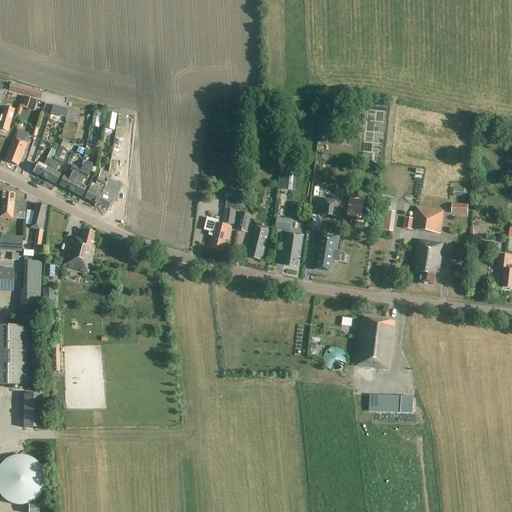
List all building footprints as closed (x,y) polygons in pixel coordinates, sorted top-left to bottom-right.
[(8,90),(40,99),(42,92),(10,83),(8,90)] [(22,96),(21,99),(19,105),(22,106),(21,108),(34,113),(38,101),(22,96)] [(0,116),(0,130),(7,133),(14,110),(3,107),(0,116)] [(93,111),(90,127),(98,128),(101,112),(93,111)] [(105,113),(103,129),(114,131),(117,115),(105,113)] [(199,120),(197,133),(205,135),(207,121),(199,120)] [(13,139),(13,138),(4,160),(17,165),(26,143),(25,143),(28,135),(16,130),(13,139)] [(64,161),(59,158),(63,149),(67,141),(63,139),(55,156),(44,179),(55,184),(60,175),(55,173),(58,165),(61,166),(64,161)] [(249,164),(259,164),(260,150),(250,149),(249,164)] [(46,159),(43,167),(37,164),(33,173),(44,179),(55,156),(47,152),(43,158),(46,159)] [(72,172),(68,180),(63,177),(58,186),(70,192),(81,170),(72,165),(69,171),(72,172)] [(81,170),(70,192),(81,197),(86,188),(80,185),(84,178),(87,180),(90,174),(91,167),(82,165),(81,170)] [(282,169),(279,190),(291,191),(294,171),(282,169)] [(97,185),(94,192),(89,190),(84,199),(95,204),(106,183),(108,173),(100,171),(97,178),(95,183),(97,185)] [(116,187),(108,183),(110,174),(108,173),(106,183),(95,204),(106,210),(111,201),(117,204),(119,195),(120,196),(120,188),(116,187)] [(285,201),(286,193),(278,192),(277,200),(285,201)] [(0,218),(12,220),(14,194),(1,193),(0,201),(0,218)] [(223,224),(234,225),(237,200),(233,199),(232,205),(226,204),(223,224)] [(319,199),(317,215),(340,219),(342,203),(319,199)] [(30,229),(35,230),(33,246),(40,247),(42,231),(44,218),(42,217),(45,206),(36,204),(30,229)] [(451,205),(451,214),(467,214),(468,205),(451,205)] [(404,219),(403,229),(440,234),(443,212),(415,207),(414,220),(404,219)] [(377,231),(388,233),(393,234),(396,213),(391,213),(380,211),(377,231)] [(236,231),(247,233),(250,216),(239,213),(236,231)] [(481,231),(481,215),(471,215),(471,231),(481,231)] [(276,218),(274,229),(287,231),(289,220),(276,218)] [(214,223),(208,248),(223,251),(225,240),(228,241),(232,228),(214,223)] [(252,250),(249,250),(247,257),(261,261),(269,228),(255,225),(252,239),(255,240),(252,250)] [(82,230),(80,240),(71,237),(63,266),(88,273),(95,245),(92,244),(95,233),(82,230)] [(300,257),(302,243),(303,235),(287,233),(284,254),(286,254),(285,265),(295,266),(297,256),(300,257)] [(0,237),(0,250),(21,252),(22,237),(0,236),(0,237)] [(338,239),(319,236),(316,253),(318,254),(315,271),(330,273),(331,269),(335,270),(336,263),(334,262),(338,239)] [(442,244),(417,241),(413,272),(420,273),(418,284),(434,287),(436,269),(439,269),(442,244)] [(43,252),(43,256),(42,260),(55,262),(56,254),(43,252)] [(511,265),(511,266),(511,256),(498,254),(497,268),(502,269),(501,277),(503,278),(502,288),(511,289),(511,265)] [(19,312),(39,313),(41,262),(23,262),(22,292),(20,292),(19,312)] [(46,265),(45,277),(53,278),(54,266),(46,265)] [(0,288),(13,289),(13,270),(0,269),(0,288)] [(54,301),(53,289),(43,289),(43,301),(54,301)] [(362,318),(356,366),(389,370),(395,322),(362,318)] [(0,385),(27,385),(27,384),(27,327),(0,327),(0,385)] [(59,353),(59,343),(52,343),(51,343),(51,353),(51,362),(51,372),(54,372),(59,372),(59,365),(59,353)] [(340,349),(336,348),(330,349),(326,351),(324,355),(323,359),(323,363),(326,367),(330,370),(334,371),(340,370),(344,366),(346,362),(346,357),(344,353),(340,349)] [(23,395),(23,428),(42,429),(42,395),(23,395)] [(369,396),(369,410),(381,410),(381,413),(413,415),(413,398),(369,396)] [(45,485),(45,483),(45,481),(45,478),(45,476),(44,474),(43,472),(43,470),(42,468),(40,466),(39,464),(38,463),(36,461),(34,460),(33,459),(31,458),(29,457),(27,456),(24,456),(22,456),(20,455),(18,456),(16,456),(14,456),(12,457),(10,458),(8,459),(6,460),(4,461),(2,462),(1,464),(0,465),(0,496),(2,498),(3,500),(5,501),(7,502),(9,503),(11,504),(13,505),(15,505),(17,506),(20,506),(22,506),(24,505),(26,505),(28,504),(30,503),(32,502),(34,501),(36,500),(38,498),(39,497),(40,495),(42,493),(43,491),(43,489),(44,487),(45,485)]
